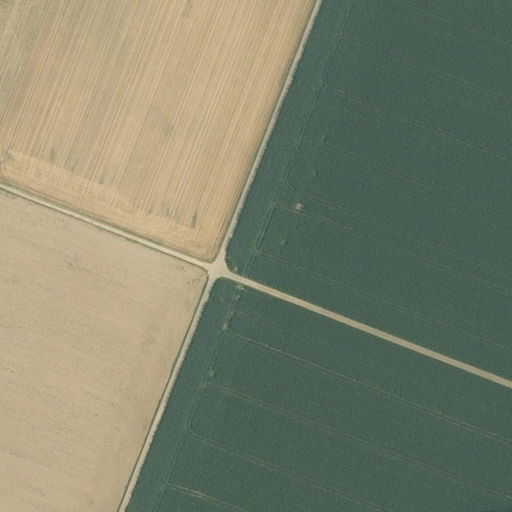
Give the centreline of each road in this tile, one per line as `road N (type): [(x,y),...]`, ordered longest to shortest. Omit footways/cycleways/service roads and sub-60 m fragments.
road 1 (track): [(0,187),(511,391)]
road 2 (track): [(319,0),(121,511)]
